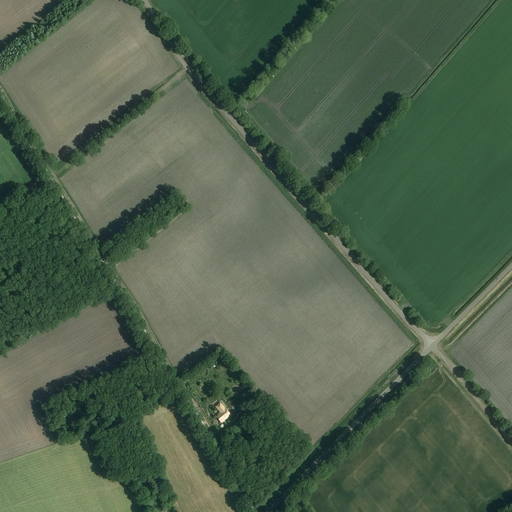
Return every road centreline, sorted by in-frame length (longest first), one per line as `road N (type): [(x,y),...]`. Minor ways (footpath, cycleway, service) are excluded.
road 1 (track): [(257,511),(0,87)]
road 2 (unclassified): [(432,345),(188,68),(143,0)]
road 3 (unclassified): [(267,511),(432,345)]
road 4 (track): [(52,179),(188,68)]
